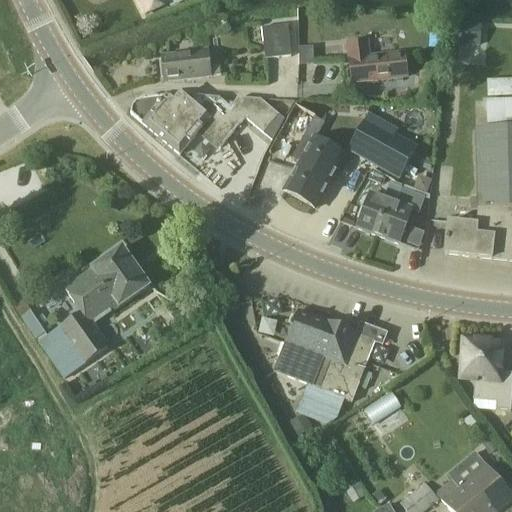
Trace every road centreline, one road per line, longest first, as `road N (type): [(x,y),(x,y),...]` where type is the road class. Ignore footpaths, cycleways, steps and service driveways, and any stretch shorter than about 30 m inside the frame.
road 1 (secondary): [(511,311),(452,305),(292,258),(168,187),(96,115)]
road 2 (residential): [(96,115),(159,93),(392,100)]
